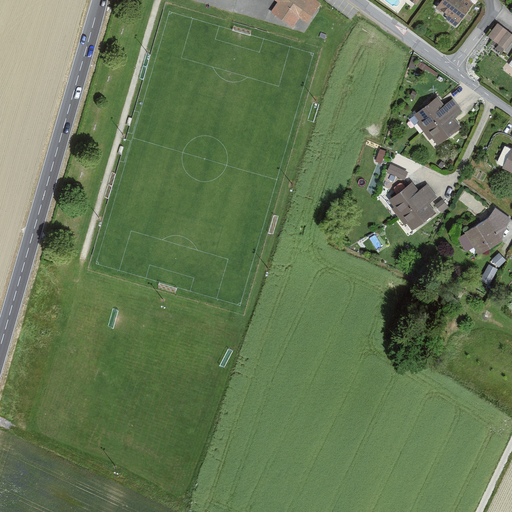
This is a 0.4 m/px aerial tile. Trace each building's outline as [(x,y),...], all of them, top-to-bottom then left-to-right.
[(276,0),(277,1),(271,10),(293,26),(300,16),(307,21),(320,3),(315,0),(276,0)] [(465,0),(442,0),(436,8),(457,24),(472,5),(465,0)] [(500,42),(497,48),(506,53),(511,43),(511,30),(497,22),(489,36),(500,42)] [(438,94),(413,112),(419,120),(417,121),(429,138),(432,136),(437,143),(461,125),(454,116),(462,110),(453,97),(444,103),(438,94)] [(511,147),(502,167),(511,171),(511,147)] [(408,171),(390,162),(386,170),(404,179),(408,171)] [(412,180),(389,197),(412,228),(436,210),(429,201),(437,195),(427,182),(419,188),(412,180)] [(449,206),(442,198),(435,204),(442,212),(449,206)] [(487,216),(465,230),(466,232),(457,236),(466,251),(474,246),(479,253),(502,239),(511,217),(495,205),(487,216)]
